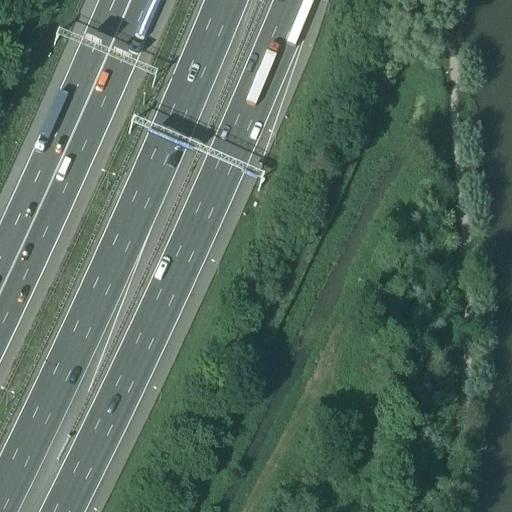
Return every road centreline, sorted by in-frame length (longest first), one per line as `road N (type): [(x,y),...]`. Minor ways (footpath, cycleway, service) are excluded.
road 1 (motorway): [(58,511),(293,0)]
road 2 (motorway): [(0,503),(224,0)]
road 3 (motorway): [(147,0),(0,330)]
